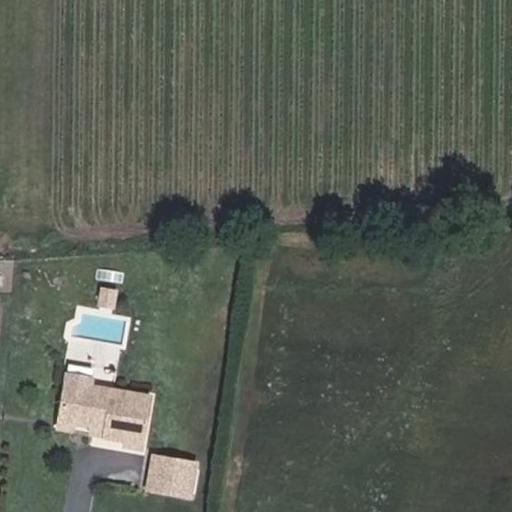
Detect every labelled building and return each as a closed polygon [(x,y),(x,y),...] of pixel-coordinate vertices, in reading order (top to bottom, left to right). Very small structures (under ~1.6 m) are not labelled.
[(108,436),(141,443),(149,388),(89,379),(90,373),(64,369),(54,424),(68,428),(92,433),(108,436)] [(52,438),(65,440),(68,428),(54,424),(52,438)] [(90,443),(107,445),(108,436),(92,433),(90,443)] [(120,453),(139,455),(141,443),(108,436),(107,445),(121,446),(120,453)] [(150,490),(192,495),(197,464),(155,457),(150,490)]
